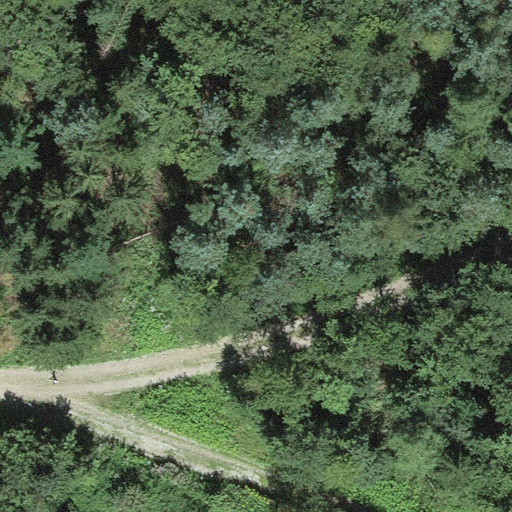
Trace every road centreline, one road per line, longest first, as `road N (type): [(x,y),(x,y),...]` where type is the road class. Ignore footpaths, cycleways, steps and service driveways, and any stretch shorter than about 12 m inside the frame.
road 1 (track): [(511,246),(315,336),(154,371),(0,386)]
road 2 (track): [(16,389),(350,511)]
